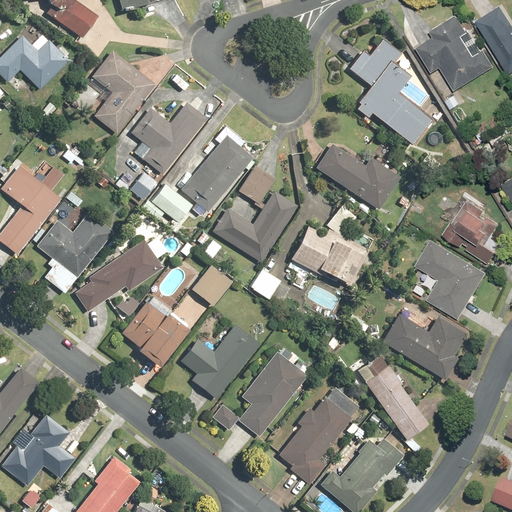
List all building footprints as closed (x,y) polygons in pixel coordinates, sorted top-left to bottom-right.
[(44,0),(46,2),(52,7),(46,15),(80,40),(97,18),(73,0),(44,0)] [(150,0),(116,0),(119,10),(151,1),(150,0)] [(511,21),(503,7),(478,22),(501,58),(497,61),(499,65),(502,63),(510,75),(511,73),(511,21)] [(435,37),(417,48),(433,73),(442,68),(456,91),(496,68),(486,50),(483,52),(460,13),(431,30),(435,37)] [(36,51),(20,35),(0,54),(0,77),(5,82),(18,69),(38,90),(68,61),(48,40),(36,51)] [(398,52),(382,39),(368,57),(362,52),(349,70),(369,86),(356,102),(359,104),(355,109),(367,118),(370,114),(410,145),(430,119),(398,94),(411,77),(391,62),(398,52)] [(156,85),(111,50),(87,80),(102,92),(97,98),(103,103),(92,116),(116,136),(156,85)] [(56,109),(49,103),(39,114),(46,121),(56,109)] [(170,123),(149,108),(130,133),(141,140),(132,152),(162,174),(204,119),(184,104),(170,123)] [(247,171),(254,162),(222,136),(178,190),(205,213),(242,167),(247,171)] [(65,147),(60,154),(74,165),(79,159),(76,156),(82,148),(76,143),(70,151),(65,147)] [(330,144),(314,168),(377,210),(398,179),(369,159),(364,166),(330,144)] [(34,173),(21,162),(0,186),(0,190),(18,206),(0,227),(0,244),(14,256),(61,202),(50,192),(63,176),(45,160),(34,173)] [(273,180),(252,167),(237,191),(258,204),(273,180)] [(156,181),(142,170),(127,189),(141,200),(156,181)] [(109,181),(101,174),(94,182),(102,189),(109,181)] [(190,205),(162,183),(148,203),(145,201),(141,206),(163,223),(169,216),(177,223),(190,205)] [(250,225),(225,209),(211,232),(260,263),(295,205),(272,190),(250,225)] [(487,211),(469,199),(444,235),(463,249),(469,241),(475,244),(469,252),(488,265),(499,248),(491,242),(502,225),(491,217),(489,220),(484,216),(487,211)] [(414,201),(409,208),(420,216),(425,208),(414,201)] [(339,206),(325,225),(340,236),(354,216),(339,206)] [(72,232),(55,219),(35,246),(50,257),(46,263),(50,266),(41,277),(64,293),(110,230),(86,212),(72,232)] [(322,228),(307,221),(289,260),(316,273),(317,269),(346,282),(349,275),(355,278),(369,249),(342,237),(322,228)] [(160,268),(140,238),(87,275),(91,280),(72,293),(85,312),(121,287),(125,292),(160,268)] [(488,272),(432,240),(417,265),(439,277),(427,298),(462,318),(488,272)] [(230,282),(208,265),(189,289),(211,306),(230,282)] [(280,280),(260,268),(248,287),(267,299),(280,280)] [(164,315),(145,300),(119,333),(137,346),(133,352),(157,370),(189,327),(168,310),(164,315)] [(429,330),(397,312),(381,342),(445,377),(468,335),(436,317),(429,330)] [(363,324),(351,314),(344,323),(356,332),(363,324)] [(213,351),(195,338),(178,361),(195,373),(189,381),(215,400),(257,342),(232,324),(213,351)] [(289,355),(278,346),(240,396),(248,402),(238,416),(236,419),(259,437),(304,376),(284,361),(289,355)] [(377,353),(355,369),(404,439),(426,423),(377,353)] [(0,388),(0,425),(35,381),(17,367),(0,388)] [(359,406),(332,386),(312,411),(308,408),(297,422),(300,424),(277,455),(289,465),(286,469),(309,486),(325,465),(319,460),(359,406)] [(221,404),(211,417),(227,429),(237,417),(221,404)] [(32,432),(23,425),(10,442),(15,446),(0,465),(0,466),(26,485),(40,466),(58,479),(74,457),(57,444),(67,430),(45,414),(32,432)] [(374,445),(366,438),(356,451),(357,453),(338,477),(331,471),(320,486),(352,511),(357,511),(375,490),(371,487),(381,474),(384,476),(401,454),(380,437),(374,445)] [(116,511),(143,481),(113,456),(92,481),(95,484),(71,511),(116,511)] [(511,480),(505,478),(494,503),(511,511),(511,480)] [(30,488),(20,500),(31,509),(41,498),(30,488)] [(164,511),(138,498),(131,511),(164,511)]
